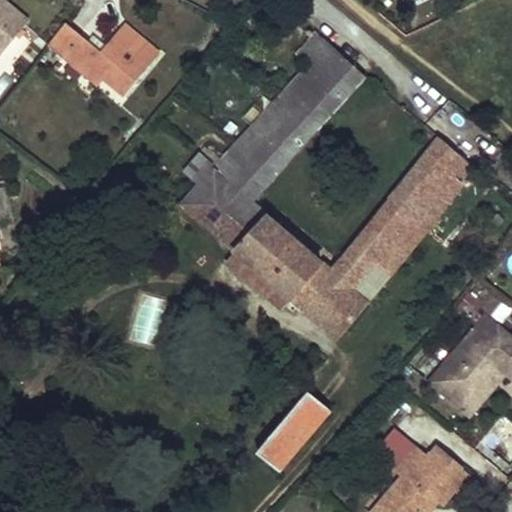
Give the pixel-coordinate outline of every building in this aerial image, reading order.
[(0,0),(0,56),(0,57),(29,22),(1,0),(0,0)] [(125,96),(160,53),(124,24),(106,47),(102,52),(89,42),(67,23),(49,45),(64,57),(69,50),(105,79),(125,96)] [(331,46),(316,32),(296,54),(311,67),(331,46)] [(102,52),(106,47),(94,37),(89,42),(102,52)] [(365,76),(331,46),(311,67),(223,163),(204,147),(184,170),(200,187),(184,205),(237,251),(293,299),(339,338),(369,302),(353,289),(362,278),(377,291),(478,169),(440,137),(332,275),(251,204),(365,76)] [(69,50),(64,57),(99,86),(105,79),(69,50)] [(293,299),(237,251),(228,260),(283,310),(293,299)] [(481,311),(474,319),(486,329),(493,321),(481,311)] [(474,319),(424,378),(456,404),(480,376),(483,379),(490,371),(497,377),(502,371),(509,376),(511,372),(511,336),(493,321),(486,329),(474,319)] [(480,376),(456,404),(466,414),(497,377),(490,371),(483,379),(480,376)] [(332,411),(309,392),(258,453),(281,472),(332,411)] [(511,425),(489,444),(507,468),(511,464),(511,425)] [(401,470),(377,499),(386,507),(387,511),(421,511),(421,505),(432,492),(437,496),(442,501),(454,487),(460,491),(471,477),(459,466),(461,463),(434,441),(426,452),(412,440),(392,463),(401,470)] [(432,492),(421,505),(421,511),(423,511),(437,496),(432,492)] [(387,511),(386,507),(377,499),(368,509),(370,511),(387,511)]
